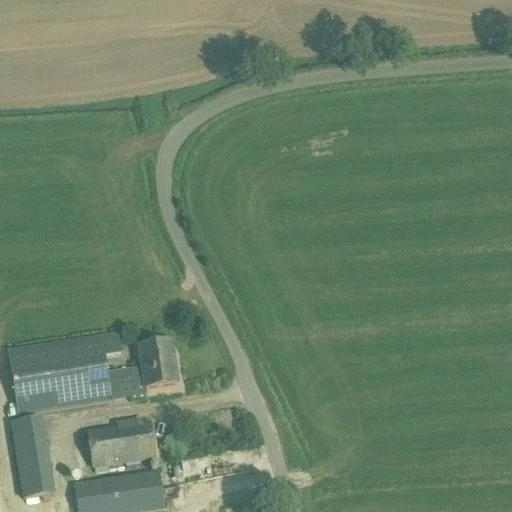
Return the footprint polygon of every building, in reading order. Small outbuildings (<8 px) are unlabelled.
[(107,376),(105,360),(121,358),(118,336),(101,338),(7,353),(17,420),(112,404),(110,393),(145,387),(145,392),(177,387),(170,345),(139,350),(142,370),(107,376)] [(0,350),(16,350),(15,338),(0,338),(0,350)] [(212,409),(214,422),(234,419),(233,406),(212,409)] [(174,447),(192,447),(191,415),(173,416),(174,447)] [(142,420),(114,424),(115,429),(85,434),(92,472),(94,472),(95,478),(110,475),(109,470),(157,463),(151,424),(142,425),(142,420)] [(6,423),(12,503),(43,500),(37,421),(6,423)] [(168,477),(239,466),(237,449),(165,459),(168,477)] [(262,463),(238,468),(242,484),(265,479),(262,463)] [(164,511),(159,473),(158,474),(157,466),(149,468),(151,475),(73,487),(76,511),(164,511)]
